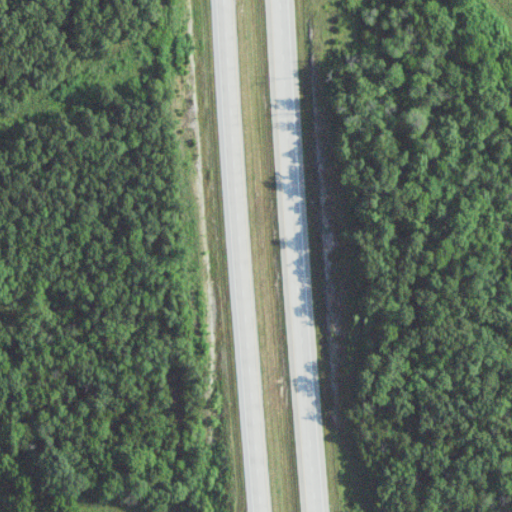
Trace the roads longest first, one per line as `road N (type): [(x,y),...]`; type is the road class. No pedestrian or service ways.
road 1 (trunk): [(225,0),(261,511)]
road 2 (trunk): [(318,511),(285,0)]
